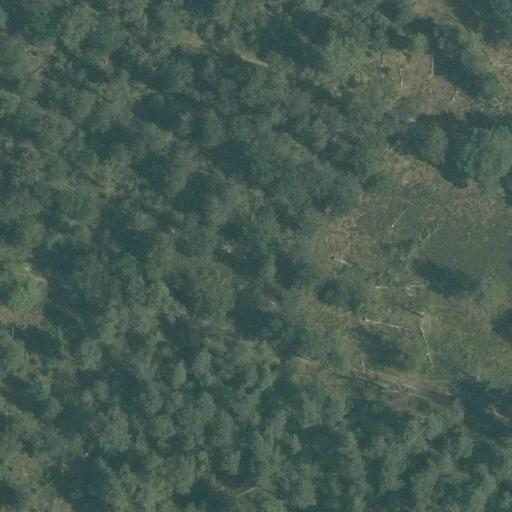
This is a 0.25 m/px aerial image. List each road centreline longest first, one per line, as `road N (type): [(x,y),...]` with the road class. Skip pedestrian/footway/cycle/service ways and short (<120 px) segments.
road 1 (track): [(0,266),(511,424)]
road 2 (track): [(66,511),(73,288)]
